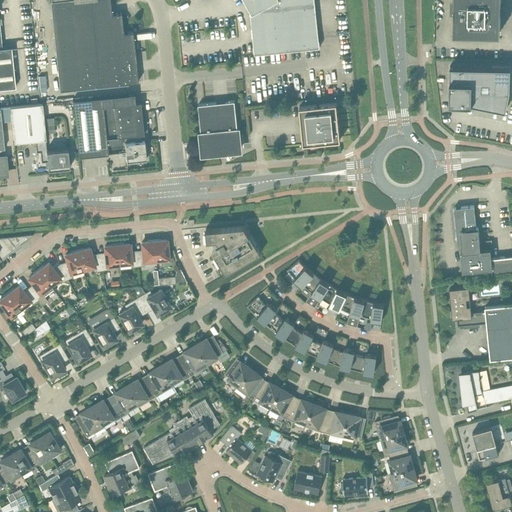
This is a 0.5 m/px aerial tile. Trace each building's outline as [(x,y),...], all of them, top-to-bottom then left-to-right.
[(111,13),(110,4),(109,0),(50,0),(59,90),(138,81),(133,31),(123,32),(121,12),(111,13)] [(314,0),(249,0),(255,54),(320,47),(314,0)] [(500,0),(454,0),(454,3),(452,3),(452,4),(454,4),(454,11),(452,11),(452,12),(454,12),(453,31),(500,32),(500,0)] [(14,46),(1,47),(0,47),(0,88),(15,87),(11,47),(14,46)] [(510,88),(510,66),(450,65),(449,102),(472,103),(506,109),(510,88)] [(143,133),(140,101),(135,102),(134,93),(73,99),(78,156),(109,153),(108,137),(140,133),(143,133)] [(235,100),(198,104),(201,130),(237,127),(235,100)] [(337,102),(300,106),(303,143),(341,139),(337,102)] [(42,103),(10,106),(14,142),(35,140),(45,139),(46,139),(42,103)] [(0,148),(5,148),(1,111),(4,111),(5,118),(11,117),(10,106),(0,107),(0,148)] [(237,127),(201,130),(201,131),(203,153),(240,149),(238,127),(237,127)] [(146,159),(144,139),(140,139),(140,133),(108,137),(109,153),(119,152),(119,148),(125,147),(126,161),(146,159)] [(47,150),(45,139),(35,140),(36,151),(40,151),(47,150)] [(68,147),(47,150),(40,151),(41,161),(47,161),(48,170),(70,167),(68,147)] [(461,207),(454,207),(455,214),(458,245),(462,245),(480,243),(478,227),(476,227),(474,205),(461,207)] [(219,243),(214,246),(213,247),(212,248),(213,249),(214,250),(215,251),(216,251),(222,247),(223,249),(214,254),(215,255),(218,254),(222,262),(220,264),(226,273),(261,253),(255,243),(253,244),(248,236),(250,235),(244,225),(206,229),(206,230),(209,230),(210,238),(207,239),(207,240),(217,239),(219,243)] [(1,259),(33,233),(0,236),(0,259),(1,260),(1,259)] [(161,238),(154,239),(156,259),(165,258),(165,261),(174,260),(171,250),(168,251),(167,239),(161,240),(161,238)] [(156,259),(154,239),(147,240),(147,241),(142,242),(143,252),(137,252),(138,266),(145,265),(144,261),(156,259)] [(124,242),(117,243),(119,263),(131,262),(131,266),(138,266),(137,252),(131,253),(130,243),(124,244),(124,242)] [(462,251),(461,251),(463,271),(491,268),(492,274),(511,271),(511,255),(491,257),(490,248),(486,248),(486,247),(486,242),(480,243),(462,245),(462,249),(462,251)] [(119,263),(117,243),(110,243),(110,245),(105,246),(106,255),(99,256),(102,270),(108,269),(107,264),(119,263)] [(84,247),(77,249),(83,269),(94,266),(96,271),(102,270),(99,256),(93,258),(89,247),(84,249),(84,247)] [(83,269),(77,249),(70,251),(71,253),(65,254),(68,264),(61,266),(67,279),(72,276),(71,272),(83,269)] [(302,286),(314,272),(306,265),(299,258),(287,269),(295,277),(294,279),(302,286)] [(43,264),(38,269),(50,285),(60,278),(63,281),(67,279),(61,266),(55,270),(49,262),(44,266),(43,264)] [(33,274),(28,278),(34,285),(30,289),(38,300),(42,305),(48,301),(44,296),(53,289),(50,285),(38,269),(32,273),(33,274)] [(320,299),(329,283),(320,278),(314,272),(302,286),(304,285),(312,291),(311,293),(320,299)] [(175,276),(171,276),(158,277),(159,284),(175,283),(175,276)] [(339,309),(346,293),(337,288),(329,283),(320,299),(321,297),(330,303),(329,305),(339,309)] [(14,287),(8,291),(21,308),(30,300),(33,304),(38,300),(30,289),(25,293),(19,285),(15,288),(14,287)] [(472,312),(469,286),(449,288),(450,296),(452,296),(454,316),(457,316),(458,325),(463,324),(462,313),(472,312)] [(150,289),(137,297),(145,311),(153,306),(157,314),(160,312),(162,314),(169,310),(167,308),(170,306),(160,289),(152,294),(150,289)] [(21,308),(8,291),(2,295),(3,297),(0,299),(0,301),(6,309),(11,315),(13,319),(17,316),(18,317),(24,313),(21,308)] [(360,317),(365,299),(354,296),(346,293),(339,309),(340,308),(350,312),(349,314),(360,317)] [(266,304),(258,295),(247,305),(257,315),(265,322),(277,309),(269,302),(266,304)] [(138,315),(145,311),(137,297),(124,304),(127,309),(119,313),(129,331),(132,329),(133,331),(141,327),(139,325),(142,323),(138,315)] [(373,302),(365,299),(360,317),(361,315),(371,318),(370,320),(381,321),(384,303),(373,302)] [(472,312),(462,313),(463,324),(473,323),(473,327),(480,326),(480,323),(487,322),(490,358),(511,356),(511,303),(485,306),(486,310),(472,312)] [(100,322),(92,327),(93,329),(103,346),(106,344),(108,346),(115,342),(113,340),(116,338),(112,331),(119,326),(120,328),(120,327),(111,312),(109,308),(96,315),(98,320),(100,322)] [(6,309),(1,312),(6,319),(11,315),(6,309)] [(277,309),(265,322),(275,331),(284,337),(294,323),(286,316),(283,319),(275,312),(277,309)] [(25,336),(36,327),(32,322),(21,330),(25,336)] [(305,350),(313,334),(304,329),(302,332),(293,326),(295,323),(294,323),(284,337),(295,345),(305,350)] [(65,340),(78,361),(80,359),(82,362),(89,357),(88,355),(91,354),(86,346),(93,342),(94,343),(85,327),(65,340)] [(327,360),(334,344),(324,339),(322,343),(312,337),(314,334),(313,334),(305,350),(317,356),(327,360)] [(222,342),(220,345),(216,339),(209,343),(207,338),(196,345),(208,365),(219,359),(217,355),(224,351),(228,349),(222,342)] [(63,373),(62,371),(65,369),(60,361),(67,357),(68,358),(69,358),(60,343),(39,355),(52,377),(55,375),(56,377),(63,373)] [(350,368),(355,350),(344,348),(343,351),(333,347),(334,344),(327,360),(340,365),(350,368)] [(208,365),(196,345),(188,349),(185,351),(188,356),(182,360),(191,375),(208,365)] [(374,373),(377,355),(366,353),(365,357),(354,354),(355,350),(350,368),(363,371),(374,373)] [(191,375),(182,360),(175,364),(172,359),(161,365),(172,382),(182,376),(184,380),(191,375)] [(237,388),(251,368),(241,361),(238,366),(233,362),(224,373),(229,377),(227,380),(237,388)] [(172,382),(161,365),(151,371),(154,376),(147,380),(154,392),(161,388),(161,389),(172,382)] [(255,396),(262,384),(257,380),(261,376),(251,368),(237,388),(246,395),(249,392),(255,396)] [(475,395),(483,393),(482,390),(481,387),(482,387),(479,370),(466,372),(466,373),(460,374),(463,388),(461,388),(462,401),(466,401),(468,412),(478,409),(475,395)] [(11,372),(6,375),(0,378),(0,390),(6,390),(12,400),(15,398),(16,400),(20,397),(19,395),(25,392),(16,376),(14,377),(11,372)] [(156,395),(155,394),(154,392),(147,380),(141,384),(138,379),(127,385),(137,403),(139,406),(156,395)] [(270,409),(281,388),(270,382),(268,387),(262,384),(255,396),(253,399),(259,403),(270,409)] [(511,384),(482,390),(483,393),(485,403),(511,398),(511,399),(511,384)] [(127,409),(137,403),(127,385),(116,392),(119,397),(113,401),(122,416),(128,412),(127,409)] [(289,414),(295,402),(289,399),(292,394),(281,388),(270,409),(280,415),(282,411),(289,414)] [(206,437),(207,438),(213,434),(210,429),(220,424),(205,398),(189,407),(193,415),(188,418),(187,416),(174,423),(176,426),(170,429),(171,431),(144,447),(153,463),(175,450),(178,455),(184,452),(184,451),(189,448),(202,441),(201,440),(206,437)] [(213,402),(217,409),(224,405),(220,398),(213,402)] [(305,426),(314,403),(302,399),(300,404),(295,402),(289,414),(287,418),(294,421),(305,426)] [(122,416),(113,401),(106,405),(103,400),(93,406),(103,423),(114,417),(115,419),(122,416)] [(324,432),(329,415),(323,413),(325,407),(314,403),(305,426),(317,430),(324,432)] [(105,426),(103,423),(93,406),(82,412),(85,417),(78,421),(87,437),(94,432),(94,433),(105,426)] [(344,433),(348,413),(336,411),(335,416),(329,415),(324,432),(331,434),(343,437),(344,433)] [(365,423),(359,422),(360,416),(348,413),(344,433),(356,436),(362,437),(365,423)] [(380,438),(384,437),(403,432),(400,420),(394,422),(393,416),(379,420),(375,421),(380,438)] [(232,424),(220,439),(229,446),(226,450),(242,463),(245,458),(251,462),(257,453),(252,449),(237,437),(242,432),(232,424)] [(261,424),(258,430),(263,433),(261,438),(264,440),(267,435),(270,429),(261,424)] [(492,427),(472,432),(478,452),(481,451),(482,458),(499,453),(492,427)] [(140,435),(136,429),(129,433),(134,440),(140,435)] [(49,432),(39,437),(49,455),(62,447),(57,440),(54,441),(49,432)] [(402,451),(401,446),(406,444),(403,432),(384,437),(380,438),(383,450),(385,456),(389,455),(402,451)] [(134,440),(129,433),(122,437),(127,444),(134,440)] [(49,455),(39,437),(30,443),(34,451),(29,454),(36,465),(41,461),(40,460),(49,455)] [(291,446),(298,449),(301,441),(295,438),(291,446)] [(20,449),(10,455),(22,475),(31,469),(31,468),(36,465),(29,454),(24,457),(20,449)] [(122,490),(123,492),(133,487),(131,484),(138,481),(136,475),(133,476),(131,471),(140,467),(132,450),(105,462),(109,472),(104,474),(107,481),(108,481),(110,487),(113,494),(122,490)] [(413,467),(410,458),(409,455),(404,456),(402,451),(389,455),(390,460),(393,472),(413,467)] [(329,471),(330,454),(322,453),(320,470),(329,471)] [(282,478),(291,460),(279,454),(277,460),(267,455),(266,456),(264,455),(261,462),(263,463),(258,473),(259,474),(258,476),(265,479),(267,477),(273,480),(275,474),(282,478)] [(22,475),(10,455),(0,460),(5,468),(0,471),(7,482),(12,479),(11,477),(20,472),(22,475)] [(188,477),(185,470),(180,473),(176,462),(148,473),(155,491),(164,487),(166,492),(163,493),(166,500),(173,497),(174,500),(184,496),(184,494),(193,490),(190,483),(189,483),(187,478),(188,477)] [(63,463),(52,469),(55,474),(66,468),(63,463)] [(413,467),(393,472),(390,473),(390,474),(391,474),(395,490),(394,490),(394,491),(415,485),(414,479),(416,479),(413,467)] [(322,475),(298,470),(294,488),(296,488),(296,490),(300,490),(301,489),(319,493),(322,475)] [(366,476),(343,478),(343,483),(341,483),(341,490),(344,490),(344,494),(368,492),(368,486),(374,485),(372,472),(366,472),(366,476)] [(57,482),(54,475),(39,484),(42,490),(48,487),(54,498),(51,499),(77,486),(74,481),(72,482),(69,475),(57,482)] [(505,477),(486,482),(493,508),(511,502),(511,501),(506,479),(505,477)] [(80,491),(77,486),(51,499),(56,510),(52,511),(71,511),(72,511),(68,505),(81,498),(78,492),(80,491)] [(157,511),(152,497),(124,507),(126,511),(157,511)] [(16,498),(1,507),(2,511),(11,511),(19,509),(15,499),(16,498)]
